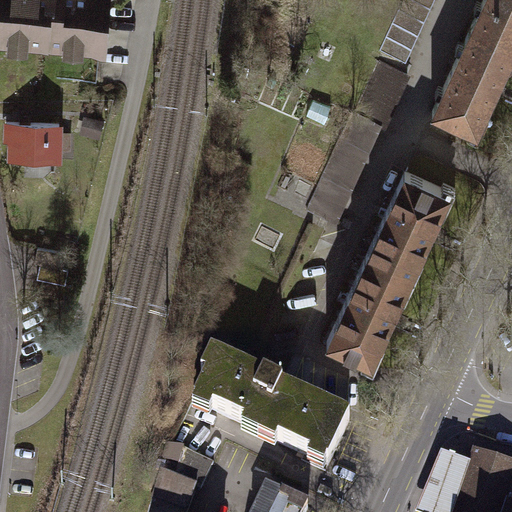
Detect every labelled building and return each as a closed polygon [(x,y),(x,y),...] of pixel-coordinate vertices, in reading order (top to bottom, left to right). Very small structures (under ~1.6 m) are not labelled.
[(113,0),(0,0),(0,49),(110,56),(113,0)] [(408,64),(437,0),(406,0),(382,52),(408,64)] [(511,71),(511,0),(487,0),(433,116),(481,138),(511,71)] [(394,119),(414,74),(384,60),(363,105),(394,119)] [(340,223),(382,130),(354,117),(311,210),(340,223)] [(67,122),(8,120),(7,158),(66,160),(67,122)] [(455,192),(407,171),(330,344),(378,366),(455,192)] [(70,252),(40,247),(37,263),(42,263),(67,268),(70,252)] [(67,268),(42,263),(40,279),(45,280),(70,284),(72,268),(67,268)] [(70,284),(45,280),(42,295),(72,300),(74,284),(70,284)] [(352,425),(215,356),(205,377),(209,379),(194,410),(214,420),(218,412),(250,428),(248,433),(279,448),(282,442),(318,460),(315,466),(328,472),(352,425)] [(511,511),(511,460),(474,447),(470,461),(453,511),(511,511)] [(187,450),(181,470),(211,479),(217,459),(187,450)] [(448,453),(442,451),(416,511),(453,511),(470,461),(463,458),(448,453)] [(202,487),(168,474),(158,498),(192,511),(202,487)] [(318,511),(319,511),(268,490),(258,511),(318,511)]
